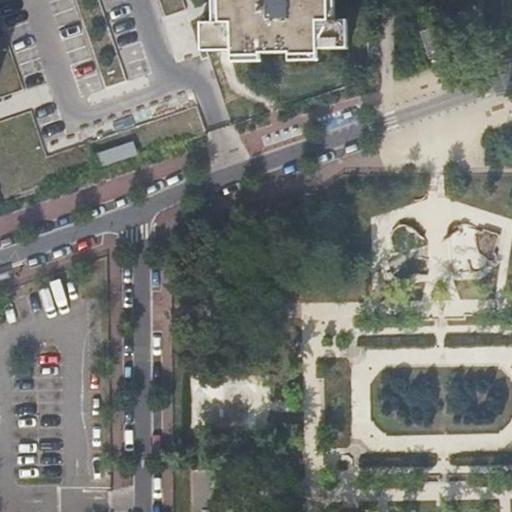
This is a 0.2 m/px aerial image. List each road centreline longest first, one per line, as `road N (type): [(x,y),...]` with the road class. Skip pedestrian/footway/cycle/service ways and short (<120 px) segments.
road 1 (residential): [(137,209),(511,80)]
road 2 (residential): [(137,209),(141,511)]
road 3 (unknown): [(232,176),(192,84),(148,26)]
road 4 (residential): [(0,256),(137,209)]
road 5 (unknown): [(75,369),(79,502)]
